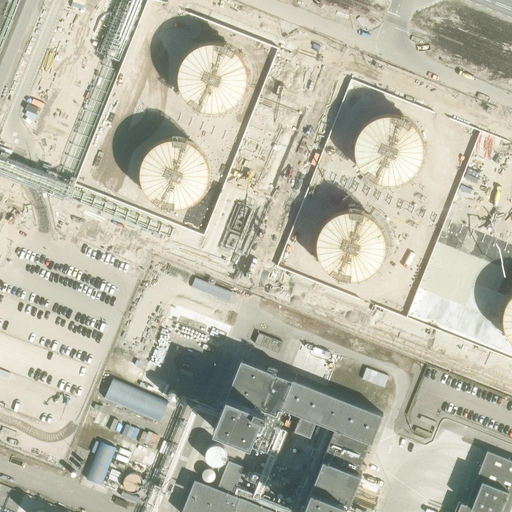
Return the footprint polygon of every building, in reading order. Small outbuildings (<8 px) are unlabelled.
[(202,109),(209,111),(215,111),(222,110),(228,107),(234,104),(239,100),(243,95),(246,89),(247,82),(248,76),(247,69),(246,63),(243,58),(240,53),(235,48),(230,45),(224,42),(217,41),(210,41),(203,42),(196,45),(190,49),(185,54),(181,61),(178,68),(177,75),(178,82),(180,90),(184,96),(189,102),(195,106),(202,109)] [(378,182),(386,184),(392,184),(399,183),(405,181),(410,177),(415,173),(419,168),(422,162),(424,156),(425,149),(424,143),(423,137),(420,131),(416,126),(412,122),(407,118),(401,116),(394,114),(387,114),(379,115),(372,118),(366,122),(361,128),(358,134),(355,141),(354,148),(355,156),(357,163),(361,169),(366,175),(372,179),(378,182)] [(164,206),(171,207),(177,207),(184,206),(190,204),(196,201),(201,196),(205,191),(208,185),(209,179),(210,173),(210,166),(208,160),(205,154),(202,149),(197,145),(192,142),(187,139),(179,137),(172,137),(165,139),(158,141),(152,146),(147,151),(143,157),(140,164),(140,172),(140,179),(142,186),(146,193),(151,198),(157,203),(164,206)] [(340,277),(347,279),(354,279),(360,278),(366,276),(372,272),(377,268),(381,263),(384,257),(386,251),(387,244),(386,238),(384,232),(382,226),(378,221),(374,217),(369,213),(363,211),(356,209),(348,209),(341,210),(334,213),(328,217),(323,223),(319,229),(317,236),(316,243),(317,251),(319,258),(322,264),(327,270),(333,274),(340,277)] [(229,302),(232,292),(195,277),(191,287),(229,302)] [(511,292),(507,298),(504,304),(501,311),(500,318),(501,326),(503,333),(507,339),(511,345),(511,344),(511,292)] [(315,320),(310,332),(331,341),(336,329),(315,320)] [(259,333),(254,343),(278,353),(282,342),(259,333)] [(311,359),(316,347),(310,344),(305,356),(311,359)] [(272,428),(281,407),(292,378),(241,358),(213,430),(263,450),(272,428)] [(384,387),(388,376),(371,370),(367,381),(384,387)] [(113,378),(103,399),(159,423),(167,402),(113,378)] [(372,443),(383,413),(292,378),(281,407),(300,415),(317,421),(334,428),(369,442),(372,443)] [(311,437),(317,421),(300,415),(294,430),(311,437)] [(369,442),(334,428),(323,456),(358,470),(363,458),(364,458),(365,458),(366,457),(366,456),(366,455),(365,454),(369,442)] [(101,442),(86,479),(101,485),(116,448),(101,442)] [(214,444),(211,445),(209,447),(207,450),(207,453),(207,456),(208,459),(210,461),(212,463),(216,464),(219,463),(222,462),(224,460),(226,458),(226,455),(226,452),(225,449),(223,446),(220,445),(217,444),(214,444)] [(508,511),(511,503),(511,459),(487,450),(466,503),(458,500),(453,511),(508,511)] [(358,470),(323,456),(300,511),(341,511),(346,502),(349,503),(362,472),(358,470)] [(278,511),(233,494),(244,466),(228,460),(226,464),(223,463),(222,463),(221,464),(220,464),(218,465),(217,465),(219,476),(221,477),(217,487),(195,479),(181,511),(278,511)] [(207,468),(205,469),(203,470),(202,472),(201,474),(201,476),(202,478),(204,480),(205,481),(208,482),(210,482),(212,481),(214,479),(215,478),(215,475),(215,473),(214,471),(213,469),(211,468),(209,468),(207,468)] [(129,473),(127,474),(124,476),(122,478),(122,481),(122,485),(123,487),(125,490),(128,492),(131,492),(134,492),(137,491),(139,489),(141,486),(141,483),(141,480),(140,477),(138,475),(136,473),(133,473),(129,473)]
